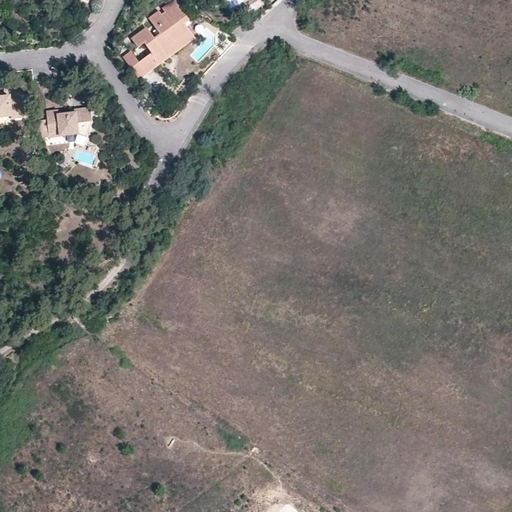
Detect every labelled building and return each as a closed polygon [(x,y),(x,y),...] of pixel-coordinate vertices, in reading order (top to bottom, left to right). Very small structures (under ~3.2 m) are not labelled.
[(182,18),(187,14),(176,0),(174,0),(164,8),(166,11),(163,14),(160,11),(151,17),(162,33),(156,38),(147,27),(133,37),(139,45),(145,41),(154,52),(140,62),(147,72),(168,57),(163,50),(190,31),(184,23),(182,18)] [(92,21),(96,13),(90,10),(86,19),(92,21)] [(190,19),(187,14),(182,18),(184,23),(190,19)] [(195,38),(190,31),(163,50),(168,57),(195,38)] [(147,72),(140,62),(132,51),(124,56),(140,77),(147,72)] [(0,116),(12,115),(12,117),(25,116),(24,98),(11,99),(11,95),(0,95),(0,116)] [(48,111),(50,132),(71,130),(81,133),(89,135),(93,119),(92,107),(73,108),(73,111),(59,113),(59,109),(48,111)] [(42,138),(49,137),(47,126),(41,127),(42,138)]
